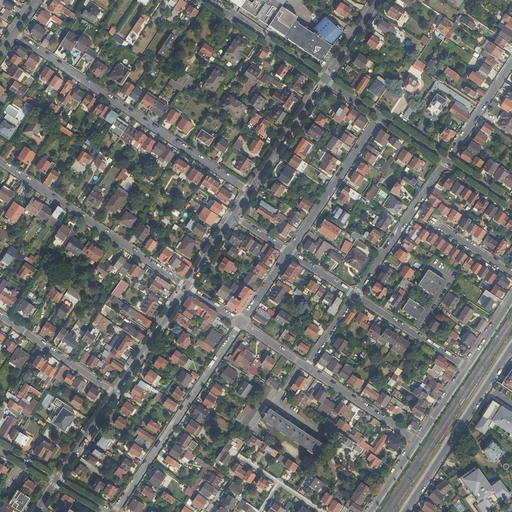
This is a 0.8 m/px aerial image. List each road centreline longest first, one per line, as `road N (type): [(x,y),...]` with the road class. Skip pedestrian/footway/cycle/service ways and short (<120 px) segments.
road 1 (residential): [(249,191),(13,33)]
road 2 (residential): [(239,322),(111,511)]
road 3 (residential): [(0,161),(186,286)]
road 4 (residential): [(404,511),(511,346)]
road 5 (residential): [(379,115),(287,251)]
road 6 (residential): [(446,160),(355,295)]
road 7 (residential): [(324,78),(207,0)]
road 8 (residential): [(0,315),(113,392)]
road 9 (unclassified): [(249,191),(324,78)]
road 10 (residential): [(466,367),(355,295)]
road 11 (residential): [(307,367),(416,440)]
road 12 (unclassified): [(113,392),(186,286)]
